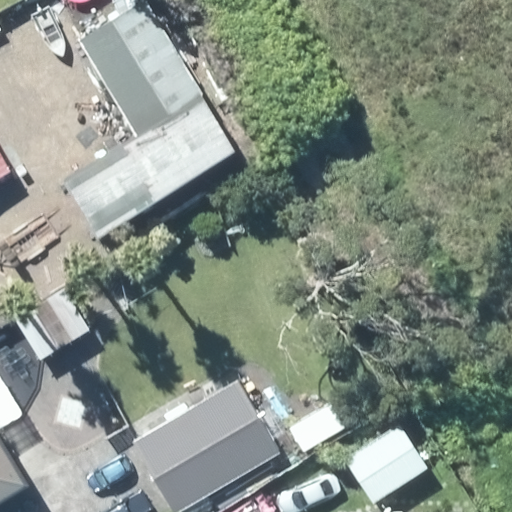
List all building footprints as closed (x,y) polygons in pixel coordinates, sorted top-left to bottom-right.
[(202,87),(149,0),(134,0),(73,38),(129,132),(202,87)] [(24,129),(7,100),(0,89),(0,166),(34,147),(24,129)] [(59,282),(11,313),(38,355),(87,325),(59,282)] [(0,369),(9,372),(21,368),(26,355),(20,343),(8,338),(0,342),(0,369)] [(204,487),(274,445),(268,435),(280,428),(264,401),(252,408),(234,375),(131,435),(173,506),(204,487)] [(0,431),(22,419),(0,383),(0,490),(23,476),(0,437),(0,431)] [(299,447),(343,421),(329,398),(285,423),(299,447)] [(422,467),(394,424),(342,455),(369,499),(422,467)]
